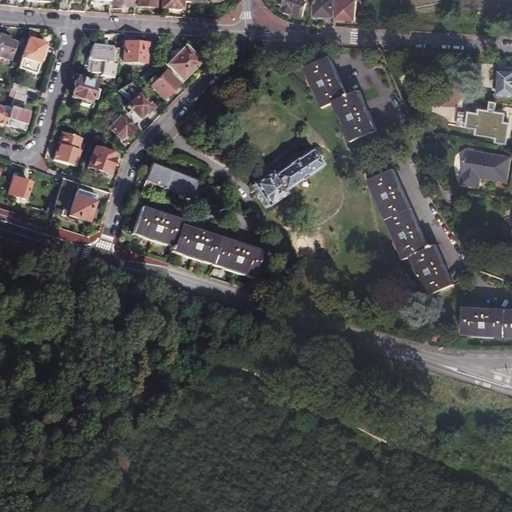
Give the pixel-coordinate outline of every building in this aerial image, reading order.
[(111,0),(111,7),(134,8),(134,0),(111,0)] [(154,0),(135,0),(135,8),(154,8),(154,0)] [(180,2),(180,0),(160,0),(160,9),(168,9),(168,11),(170,13),(175,13),(178,11),(178,10),(180,10),(180,2)] [(287,0),(286,6),(284,13),(290,14),(291,17),(294,18),(297,15),(306,18),(310,5),(306,2),(306,0),(287,0)] [(334,15),(335,0),(317,0),(317,15),(326,15),(326,18),(330,18),(331,15),(334,15)] [(356,20),(356,0),(354,0),(338,0),(338,19),(356,20)] [(440,0),(400,0),(402,11),(442,4),(440,0)] [(23,60),(21,59),(18,70),(36,75),(43,54),(45,53),(47,48),(45,47),(46,45),(29,40),(23,60)] [(0,41),(0,57),(10,61),(14,48),(7,45),(7,43),(0,41)] [(146,64),(147,44),(125,43),(123,63),(146,64)] [(103,75),(117,76),(119,47),(93,45),(90,58),(95,62),(93,72),(103,72),(103,75)] [(202,61),(186,46),(168,65),(184,80),(202,61)] [(331,58),(306,69),(323,108),(334,103),(352,143),(378,131),(360,91),(348,96),(331,58)] [(165,71),(159,78),(156,76),(149,83),(152,85),(166,98),(180,85),(165,71)] [(511,72),(498,72),(496,96),(511,97),(511,72)] [(78,79),(72,97),(89,103),(93,93),(98,94),(99,90),(95,89),(96,85),(78,79)] [(15,91),(24,94),(26,87),(14,83),(12,90),(15,91)] [(130,84),(121,89),(132,102),(127,107),(131,110),(128,113),(131,116),(134,113),(140,119),(145,114),(148,115),(150,114),(151,112),(152,108),(138,95),(140,93),(130,84)] [(23,132),(28,115),(21,112),(26,97),(24,96),(24,94),(15,91),(10,109),(4,127),(23,132)] [(115,97),(123,106),(129,101),(121,92),(115,97)] [(0,127),(4,129),(4,127),(10,109),(0,106),(0,127)] [(478,115),(467,113),(464,128),(476,130),(475,135),(495,138),(495,142),(505,144),(507,134),(502,133),(504,116),(479,111),(478,115)] [(130,123),(120,114),(116,117),(108,127),(110,129),(124,141),(126,139),(127,139),(130,136),(132,137),(136,133),(134,130),(129,125),(130,123)] [(75,168),(80,151),(83,152),(85,145),(81,144),(82,139),(65,134),(61,136),(53,161),(75,168)] [(108,175),(115,155),(94,148),(86,168),(108,175)] [(461,186),(476,189),(477,179),(481,179),(507,184),(511,159),(467,151),(461,186)] [(272,173),(253,185),(267,207),(287,195),(285,192),(299,182),(299,183),(308,177),(307,176),(321,167),(311,152),(296,161),(288,166),(288,167),(274,176),(272,173)] [(151,185),(191,199),(197,182),(151,165),(141,191),(148,194),(151,185)] [(429,297),(454,286),(437,247),(430,250),(395,171),(370,182),(405,260),(412,257),(429,297)] [(20,183),(11,180),(6,196),(24,202),(29,186),(27,186),(27,183),(22,181),(20,183)] [(75,192),(73,197),(93,204),(94,199),(75,192)] [(89,217),(91,211),(93,204),(73,197),(67,216),(87,222),(89,217)] [(169,253),(251,279),(259,252),(178,226),(179,221),(138,209),(129,235),(171,247),(169,253)] [(511,311),(463,309),(463,337),(511,339),(511,311)]
